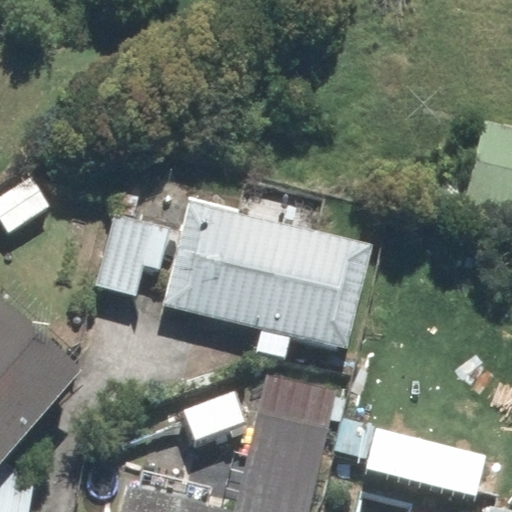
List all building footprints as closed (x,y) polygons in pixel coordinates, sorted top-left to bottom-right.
[(511,136),(475,130),(461,210),(511,218),(511,136)] [(48,213),(26,184),(0,202),(0,233),(7,243),(48,213)] [(160,320),(258,340),(254,359),(284,365),(288,346),(343,357),(363,253),(181,217),(160,320)] [(94,297),(132,305),(138,276),(148,231),(110,222),(94,297)] [(0,511),(26,511),(28,496),(8,479),(79,396),(0,329),(0,511)] [(234,511),(192,511),(121,497),(117,511),(305,511),(330,398),(262,384),(234,511)] [(230,400),(176,423),(188,452),(242,430),(230,400)] [(479,462),(344,425),(333,465),(468,503),(479,462)]
